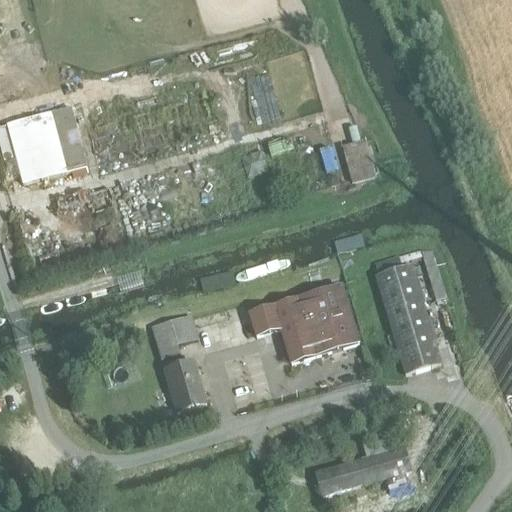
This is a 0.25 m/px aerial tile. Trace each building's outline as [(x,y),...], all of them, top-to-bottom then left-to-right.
[(52,118),(9,129),(24,187),(91,170),(76,112),(52,118)] [(365,144),(350,148),(358,178),(374,174),(365,144)] [(375,266),(375,268),(379,279),(376,279),(406,379),(442,368),(413,269),(403,271),(400,259),(375,266)] [(436,303),(447,300),(435,259),(424,262),(436,303)] [(342,290),(327,294),(250,317),(257,341),(282,333),(286,348),(283,354),(289,358),(292,367),(359,347),(342,290)] [(165,365),(182,360),(179,350),(200,344),(194,320),(154,330),(158,346),(165,365)] [(165,374),(178,416),(207,407),(194,365),(165,374)] [(401,452),(369,461),(376,485),(377,484),(377,485),(387,482),(390,494),(409,489),(406,477),(412,475),(405,451),(401,452)] [(317,476),(324,501),(377,485),(377,484),(376,485),(369,461),(363,463),(361,457),(345,462),(346,468),(317,476)] [(390,494),(380,497),(384,511),(421,511),(415,487),(409,489),(390,494)] [(346,506),(347,511),(384,511),(380,497),(370,499),(369,496),(356,499),(357,503),(346,506)]
